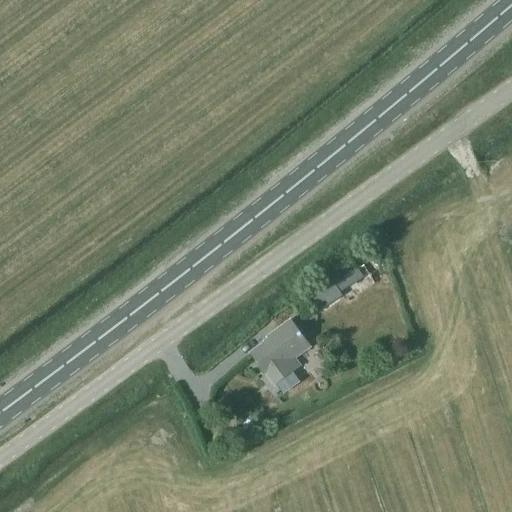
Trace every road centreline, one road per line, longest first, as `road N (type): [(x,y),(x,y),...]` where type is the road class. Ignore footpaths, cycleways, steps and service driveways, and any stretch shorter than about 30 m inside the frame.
road 1 (primary): [(0,413),(511,3)]
road 2 (unclassified): [(0,460),(511,90)]
